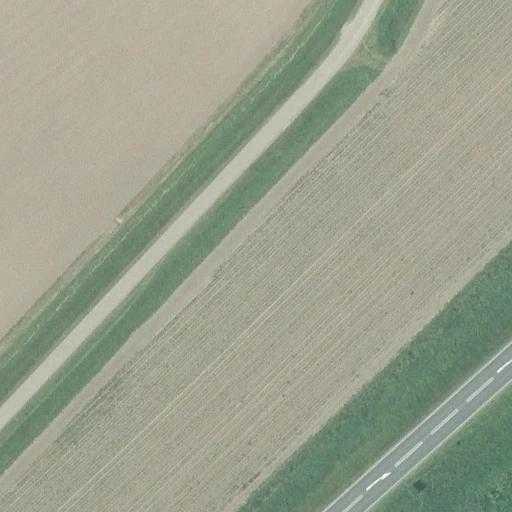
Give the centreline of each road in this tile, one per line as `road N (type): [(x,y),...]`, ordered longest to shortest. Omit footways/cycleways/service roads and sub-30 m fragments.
road 1 (unclassified): [(0,418),(319,78),(373,0)]
road 2 (trunk): [(348,511),(511,363)]
